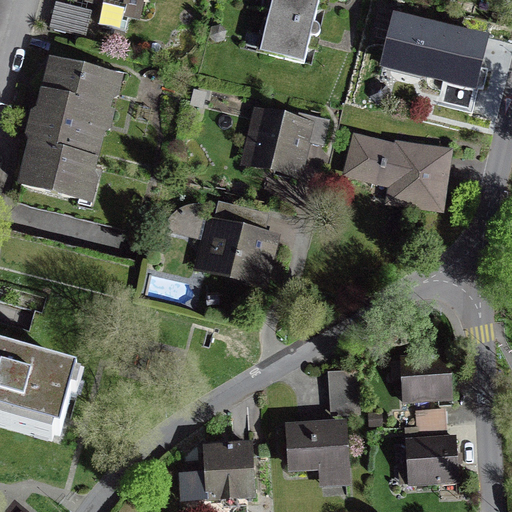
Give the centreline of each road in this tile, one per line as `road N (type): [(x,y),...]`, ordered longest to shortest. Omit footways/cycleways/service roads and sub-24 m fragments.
road 1 (residential): [(94,511),(172,428),(467,260)]
road 2 (residential): [(495,511),(483,331),(467,260)]
road 3 (residential): [(467,260),(511,113)]
